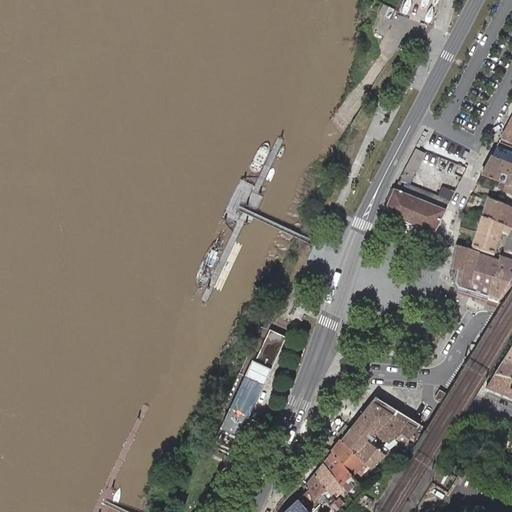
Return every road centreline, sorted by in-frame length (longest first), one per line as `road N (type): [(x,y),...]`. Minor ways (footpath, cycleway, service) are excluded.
road 1 (secondary): [(318,355),(369,206),(477,0)]
road 2 (secondary): [(252,511),(318,355)]
road 3 (residential): [(442,374),(357,369),(318,355)]
